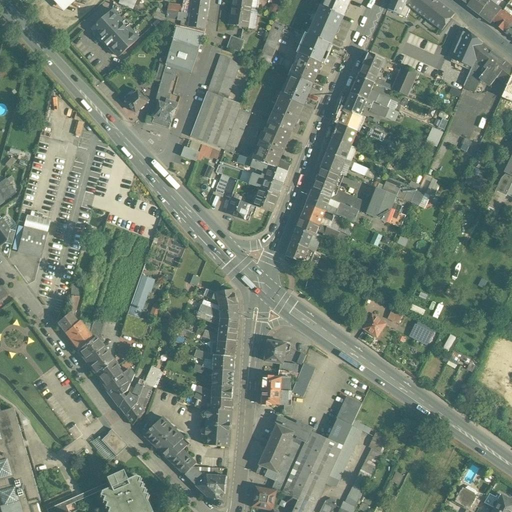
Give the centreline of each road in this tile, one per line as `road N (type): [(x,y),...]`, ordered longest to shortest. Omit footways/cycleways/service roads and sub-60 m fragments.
road 1 (residential): [(209,511),(114,415),(0,263)]
road 2 (secondary): [(276,240),(378,0)]
road 3 (primary): [(315,324),(511,465)]
road 4 (primary): [(3,0),(156,170)]
road 5 (tertiary): [(237,511),(252,333)]
road 6 (unclassified): [(208,43),(156,170)]
